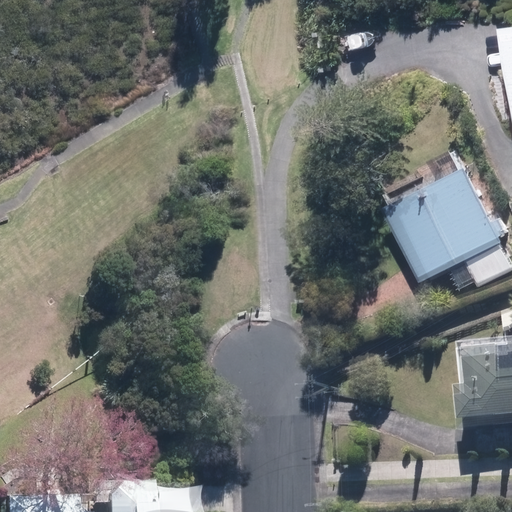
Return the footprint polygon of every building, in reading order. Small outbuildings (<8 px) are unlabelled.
[(511,30),(498,33),(511,126),(511,30)] [(459,171),(383,207),(419,281),(464,260),(477,287),(508,273),(459,171)] [(511,342),(457,348),(462,390),(455,391),(458,420),(511,414),(511,342)] [(154,471),(110,476),(114,511),(156,511),(159,511),(154,471)] [(79,488),(14,491),(15,507),(19,506),(19,511),(93,511),(93,504),(80,504),(79,488)]
